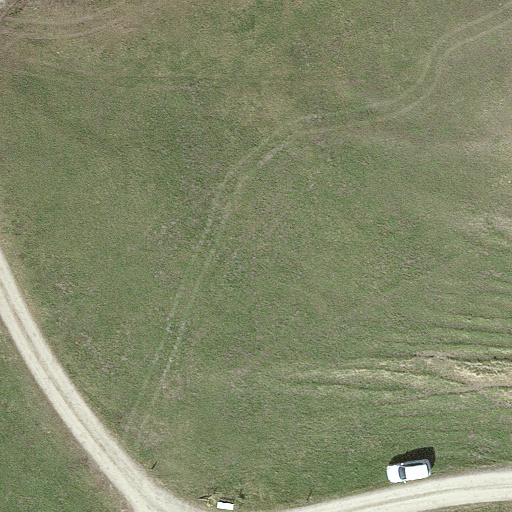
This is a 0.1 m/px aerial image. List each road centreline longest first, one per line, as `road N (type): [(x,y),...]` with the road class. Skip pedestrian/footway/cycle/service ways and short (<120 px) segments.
road 1 (track): [(0,275),(97,436),(162,511)]
road 2 (track): [(355,511),(511,485)]
